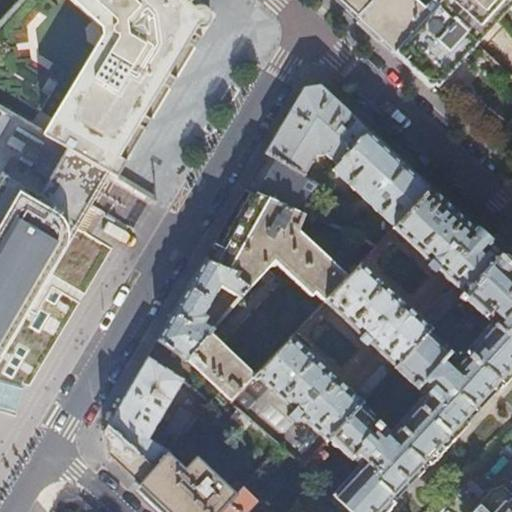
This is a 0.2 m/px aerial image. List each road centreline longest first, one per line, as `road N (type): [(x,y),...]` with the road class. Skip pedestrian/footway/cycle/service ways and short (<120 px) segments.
road 1 (residential): [(306,20),(55,442)]
road 2 (residential): [(306,20),(511,211)]
